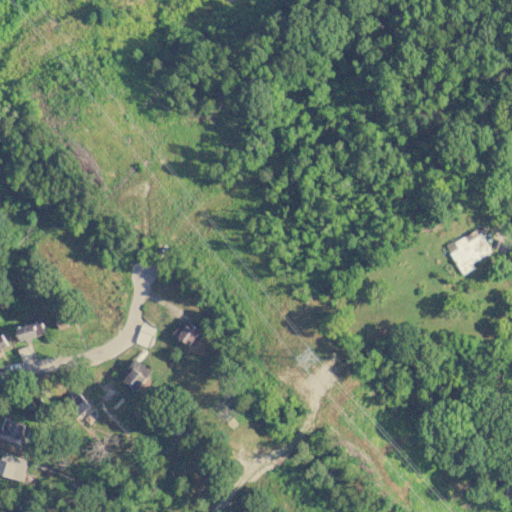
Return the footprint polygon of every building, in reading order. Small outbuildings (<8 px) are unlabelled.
[(461,273),(478,263),(463,236),(446,246),(461,273)] [(59,329),(74,323),(69,311),(55,317),(59,329)] [(172,333),(188,346),(199,331),(184,318),(172,333)] [(43,336),(40,322),(15,327),(18,341),(43,336)] [(0,349),(8,345),(2,334),(0,334),(0,349)] [(151,372),(135,358),(119,377),(135,391),(151,372)] [(78,417),(90,406),(77,391),(64,402),(78,417)] [(0,474),(23,482),(28,463),(0,454),(0,474)] [(503,495),(511,497),(511,484),(507,483),(503,495)]
